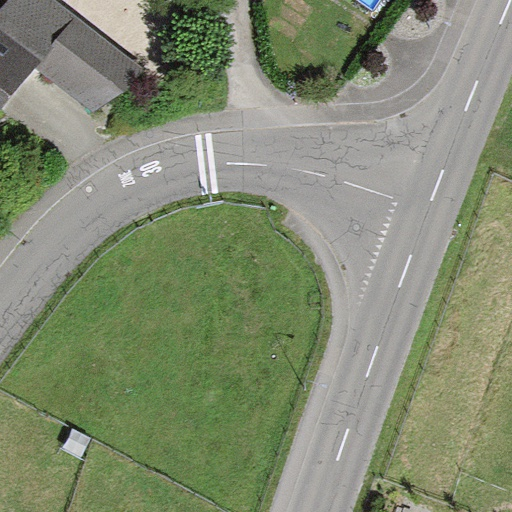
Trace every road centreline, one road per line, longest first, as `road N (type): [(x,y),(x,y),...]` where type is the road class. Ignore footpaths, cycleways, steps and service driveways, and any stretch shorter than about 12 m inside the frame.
road 1 (residential): [(0,322),(95,211),(178,169),(250,157),(428,208)]
road 2 (tertiary): [(428,208),(320,511)]
road 3 (tertiary): [(510,0),(428,208)]
